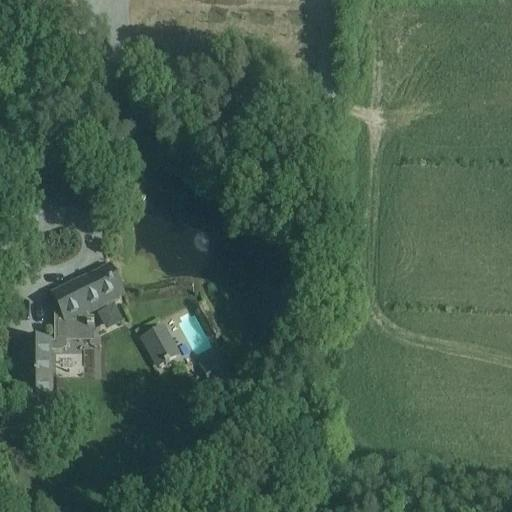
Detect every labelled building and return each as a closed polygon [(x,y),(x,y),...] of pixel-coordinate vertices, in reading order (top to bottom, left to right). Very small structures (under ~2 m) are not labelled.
[(263,97),(288,96),(288,75),(263,75),(263,97)] [(0,321),(19,322),(19,274),(0,274),(0,321)] [(57,343),(20,343),(20,401),(51,401),(51,354),(60,354),(67,350),(67,341),(91,341),(91,331),(94,331),(94,326),(91,326),(91,321),(89,321),(85,312),(117,297),(107,275),(90,283),(88,279),(75,285),(77,289),(58,298),(64,312),(57,315),(57,322),(56,322),(56,342),(57,342),(57,343)] [(163,332),(144,343),(159,368),(164,365),(165,366),(169,364),(168,363),(177,358),(163,332)] [(206,382),(225,371),(217,356),(197,366),(206,382)]
